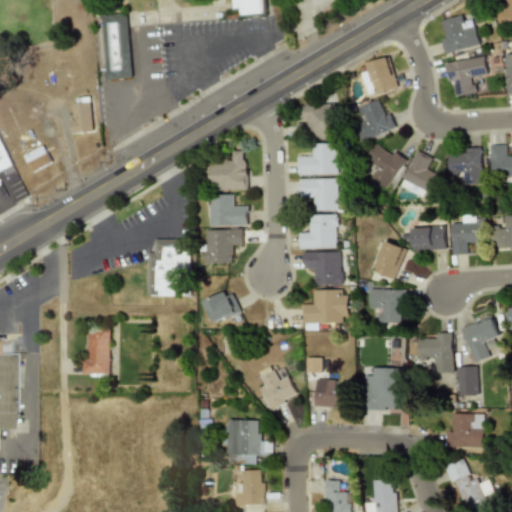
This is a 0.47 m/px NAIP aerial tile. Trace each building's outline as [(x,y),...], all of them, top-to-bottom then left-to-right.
[(233,0),(235,16),(266,14),(264,0),(233,0)] [(511,0),(496,0),(504,29),(511,26),(511,0)] [(133,76),(126,13),(100,15),(106,79),(133,76)] [(445,54),(480,45),(475,26),(466,29),(462,15),(441,21),(445,37),(441,39),(445,54)] [(390,57),(359,65),(368,97),(399,89),(390,57)] [(456,96),(475,94),(473,77),(487,76),(484,57),(446,62),(448,82),(454,81),(456,96)] [(396,128),(382,97),(358,108),(363,119),(354,123),(362,143),(396,128)] [(69,103),(72,133),(94,131),(91,101),(69,103)] [(338,138),(338,104),(302,104),(302,128),(308,128),(308,138),(338,138)] [(0,171),(12,165),(0,140),(0,171)] [(366,181),(388,195),(410,160),(377,140),(366,158),(377,164),(366,181)] [(338,142),(309,142),(309,153),(298,153),(298,174),(338,174),(338,142)] [(491,144),(491,173),(503,172),(503,181),(511,180),(511,153),(509,153),(509,144),(491,144)] [(448,148),(449,175),(459,175),(460,184),(483,184),(482,148),(448,148)] [(248,190),(248,150),(230,150),(230,160),(210,160),(210,180),(220,180),(220,190),(248,190)] [(401,189),(434,201),(444,173),(427,167),(431,156),(415,150),(401,189)] [(52,163),(46,152),(26,162),(32,173),(52,163)] [(311,210),(339,210),(339,178),(300,178),(300,199),(311,199),(311,210)] [(209,194),(209,226),(248,226),(248,204),(238,204),(238,194),(209,194)] [(300,228),(300,248),(338,248),(338,214),(309,214),(309,228),(300,228)] [(486,244),(485,214),(462,215),(462,224),(451,225),(452,254),(464,254),(464,244),(486,244)] [(492,224),(492,251),(511,251),(511,215),(502,215),(502,224),(492,224)] [(412,250),(446,250),(446,226),(412,226),(412,250)] [(234,263),(234,240),(244,240),(243,229),(205,229),(205,263),(234,263)] [(191,238),(157,238),(157,249),(148,249),(148,296),(191,296),(191,238)] [(393,280),(408,249),(385,239),(371,270),(393,280)] [(342,285),(342,251),(303,251),(303,273),(314,273),(314,285),(342,285)] [(204,301),(215,324),(242,310),(231,288),(204,301)] [(379,322),(405,322),(406,289),(370,288),(369,311),(380,311),(379,322)] [(321,321),(348,320),(348,289),(312,289),(312,300),(301,300),(301,328),(321,328),(321,321)] [(474,363),(496,356),(492,342),(502,339),(495,316),(462,327),(474,363)] [(84,328),(84,374),(111,374),(111,328),(84,328)] [(454,333),(431,333),(431,374),(454,373),(454,333)] [(5,337),(0,337),(0,428),(9,428),(10,352),(5,352),(5,337)] [(307,373),(322,372),(321,358),(306,358),(307,373)] [(299,399),(282,361),(254,373),(271,411),(299,399)] [(459,366),(459,397),(479,397),(479,366),(459,366)] [(315,407),(350,408),(350,388),(339,388),(339,379),(315,378),(315,407)] [(388,379),(366,379),(366,410),(399,410),(399,389),(388,389),(388,379)] [(448,413),(448,447),(484,447),(484,413),(448,413)] [(263,419),(226,418),(225,451),(235,452),(234,463),(260,464),(261,454),(272,454),(273,441),(262,441),(263,419)] [(449,464),(466,511),(488,511),(469,457),(449,464)] [(264,469),(245,469),(245,485),(236,485),(236,505),(264,505),(264,469)] [(373,511),(397,511),(397,479),(373,479),(373,511)] [(353,511),(353,490),(344,490),(344,480),(326,480),(326,511),(353,511)]
